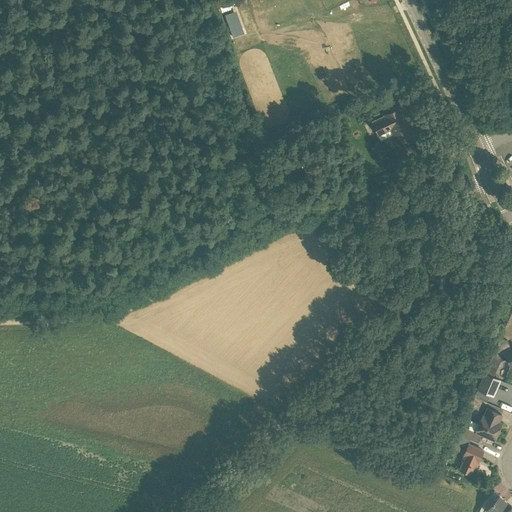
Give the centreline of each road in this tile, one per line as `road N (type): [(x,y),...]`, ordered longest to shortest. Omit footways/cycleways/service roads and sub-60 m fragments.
road 1 (track): [(0,322),(118,312),(465,149)]
road 2 (tertiary): [(186,511),(365,333),(469,190),(491,178)]
road 3 (secondary): [(476,145),(408,0)]
